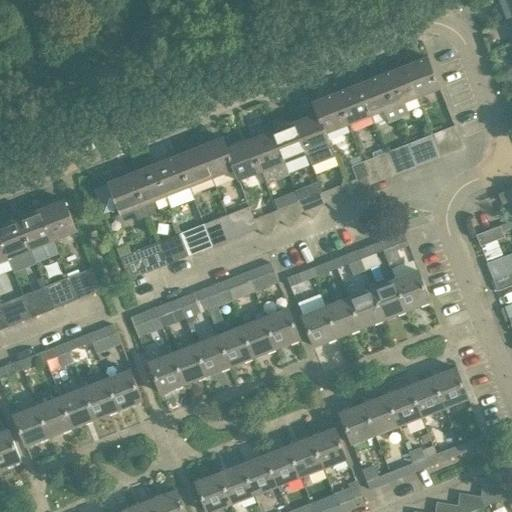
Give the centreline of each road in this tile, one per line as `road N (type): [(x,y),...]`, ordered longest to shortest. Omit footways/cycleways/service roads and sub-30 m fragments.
road 1 (residential): [(0,190),(419,23),(444,25),(460,38),(477,75)]
road 2 (residential): [(511,388),(445,225),(457,191),(511,162)]
